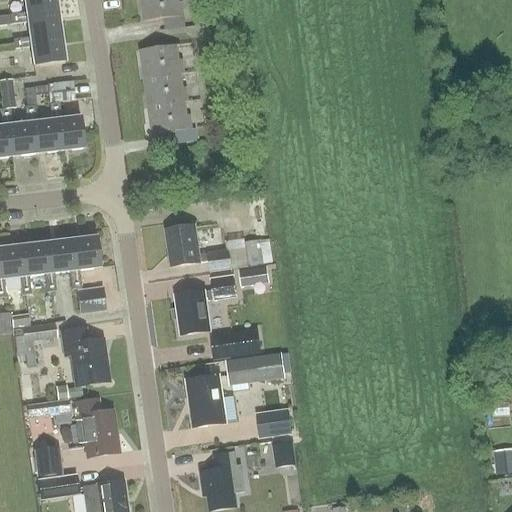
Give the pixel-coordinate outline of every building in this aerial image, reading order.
[(24,0),(27,15),(58,11),(56,0),(8,0),(8,2),(21,0),(24,0)] [(179,4),(178,0),(141,0),(145,24),(165,21),(184,18),(182,4),(179,4)] [(0,28),(28,25),(30,40),(61,35),(58,11),(27,15),(0,18),(0,28)] [(186,28),(184,18),(165,21),(166,31),(186,28)] [(61,35),(30,40),(14,42),(15,52),(32,50),(35,69),(65,64),(61,35)] [(145,81),(182,76),(185,76),(183,62),(179,62),(177,47),(141,52),(145,81)] [(183,90),(182,76),(145,81),(149,109),(186,104),(189,103),(187,89),(183,90)] [(12,81),(0,82),(0,90),(2,111),(16,109),(12,81)] [(72,83),(48,85),(50,104),(74,102),(72,83)] [(186,104),(149,109),(153,137),(194,132),(192,117),(187,118),(186,104)] [(51,106),(53,123),(57,153),(85,150),(81,119),(62,122),(59,105),(51,106)] [(32,156),(57,153),(53,123),(37,125),(35,108),(26,109),(28,125),(32,156)] [(1,112),(1,113),(3,128),(7,159),(32,156),(28,125),(12,127),(10,111),(2,112),(1,112)] [(210,274),(233,271),(230,252),(201,257),(196,228),(167,232),(173,270),(201,265),(209,264),(210,274)] [(71,273),(73,292),(82,291),(80,272),(100,270),(97,240),(67,243),(71,273)] [(264,266),(260,241),(245,244),(249,268),(264,266)] [(55,275),(71,273),(67,243),(42,246),(46,277),(48,294),(57,293),(55,275)] [(22,298),(26,297),(31,297),(29,278),(46,277),(42,246),(17,249),(20,280),(22,298)] [(4,281),(20,280),(17,249),(0,250),(0,300),(6,299),(4,281)] [(253,267),(256,291),(282,288),(280,265),(253,267)] [(215,303),(237,299),(233,278),(212,281),(213,293),(176,299),(182,338),(211,333),(207,303),(215,302),(215,303)] [(86,291),(77,292),(79,315),(105,312),(104,298),(87,300),(86,291)] [(0,315),(0,336),(13,335),(11,314),(0,315)] [(23,337),(15,338),(18,358),(26,357),(27,370),(35,368),(32,343),(57,340),(55,325),(22,329),(23,337)] [(78,389),(110,384),(103,341),(87,344),(84,331),(63,334),(66,359),(73,358),(78,389)] [(211,338),(215,361),(260,354),(256,331),(211,338)] [(511,361),(511,345),(490,348),(491,363),(511,361)] [(226,362),(230,387),(285,379),(282,354),(226,362)] [(28,372),(31,401),(43,400),(39,371),(28,372)] [(226,425),(224,408),(220,379),(188,383),(195,430),(226,425)] [(66,387),(56,388),(58,402),(68,400),(66,387)] [(69,413),(68,402),(58,404),(22,408),(23,419),(69,413)] [(98,402),(75,406),(73,406),(79,445),(86,444),(88,460),(120,455),(114,413),(100,415),(98,402)] [(275,426),(259,428),(261,441),(292,436),(289,411),(273,413),(275,426)] [(272,447),(276,470),(297,466),(293,444),(272,447)] [(34,451),(38,479),(62,476),(58,448),(34,451)] [(511,451),(494,454),(496,476),(511,474),(511,451)] [(242,468),(237,468),(235,456),(215,459),(217,472),(201,474),(205,500),(210,499),(211,511),(226,511),(238,510),(236,496),(246,494),(242,468)] [(76,476),(48,480),(50,493),(78,489),(76,476)] [(127,511),(123,484),(97,487),(98,488),(83,490),(85,511),(127,511)]
